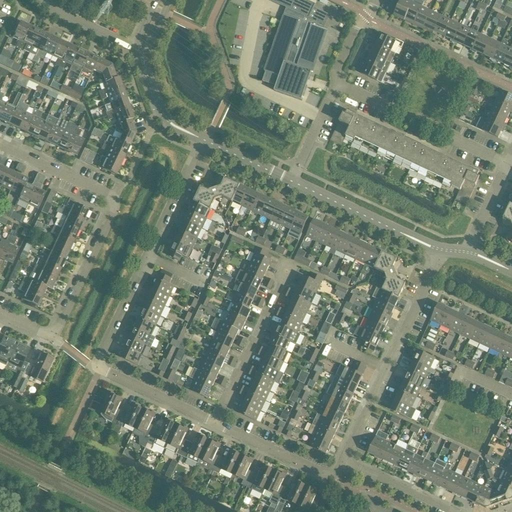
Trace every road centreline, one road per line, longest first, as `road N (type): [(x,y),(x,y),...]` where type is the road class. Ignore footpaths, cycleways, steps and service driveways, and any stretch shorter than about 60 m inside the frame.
road 1 (residential): [(215,424),(97,364),(205,141)]
road 2 (residential): [(0,312),(54,337),(113,204),(0,145)]
road 3 (residential): [(344,460),(440,250)]
road 4 (residential): [(292,181),(377,0)]
road 5 (residential): [(215,424),(286,270)]
road 6 (tertiary): [(440,250),(292,181)]
road 7 (residential): [(344,460),(324,473),(215,424)]
